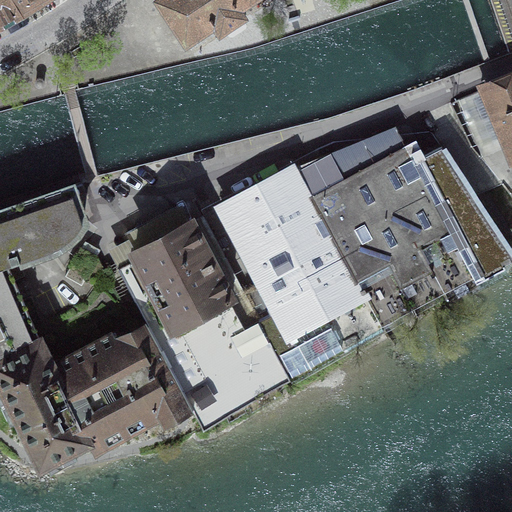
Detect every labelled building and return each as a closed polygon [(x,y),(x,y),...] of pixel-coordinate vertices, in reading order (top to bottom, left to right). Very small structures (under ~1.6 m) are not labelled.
[(0,0),(0,21),(7,18),(19,12),(11,0),(0,0)] [(11,0),(19,12),(37,0),(11,0)] [(157,0),(186,43),(215,24),(220,32),(246,15),(240,7),(250,0),(157,0)] [(511,76),(507,78),(485,87),(511,150),(511,76)] [(425,155),(416,138),(401,146),(400,145),(396,147),(391,149),(392,151),(343,176),(330,152),(296,165),(381,324),(474,274),(477,279),(478,279),(478,278),(504,264),(504,265),(505,264),(503,262),(511,257),(511,251),(441,146),(425,155)] [(258,185),(221,205),(261,281),(243,290),(259,319),(290,377),(381,325),(381,324),(296,165),(258,185)] [(0,265),(12,261),(19,259),(30,256),(39,253),(49,249),(55,247),(59,245),(68,239),(76,231),(83,221),(71,185),(0,209),(0,265)] [(204,427),(290,377),(259,319),(244,327),(229,297),(231,291),(183,204),(151,221),(125,234),(128,239),(108,249),(148,323),(193,408),(204,427)] [(0,265),(0,357),(40,338),(23,298),(15,279),(17,277),(12,261),(0,265)] [(192,409),(193,408),(148,323),(118,339),(116,334),(85,350),(54,367),(88,437),(87,437),(91,446),(154,413),(156,417),(174,408),(176,411),(183,407),(189,404),(192,409)] [(47,352),(40,338),(0,357),(0,375),(41,460),(87,437),(88,437),(54,367),(47,352)]
